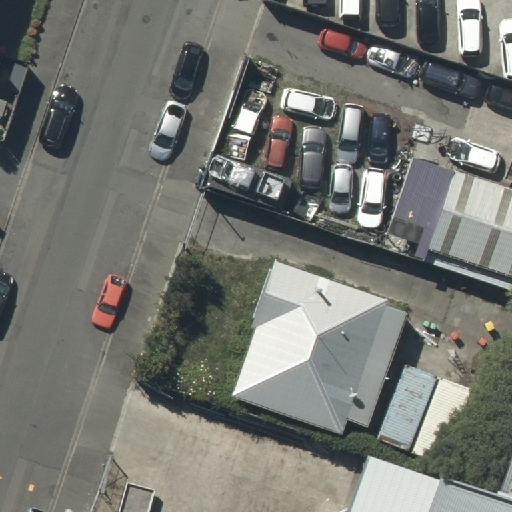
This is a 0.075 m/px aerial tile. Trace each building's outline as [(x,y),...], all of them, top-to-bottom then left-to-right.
[(511,193),(450,172),(423,248),(511,279),(511,193)] [(403,318),(276,273),(231,400),(359,444),(403,318)] [(406,367),(373,442),(404,455),(437,381),(406,367)] [(511,511),(511,471),(499,511),(511,511)] [(478,511),(364,472),(348,511),(478,511)]
